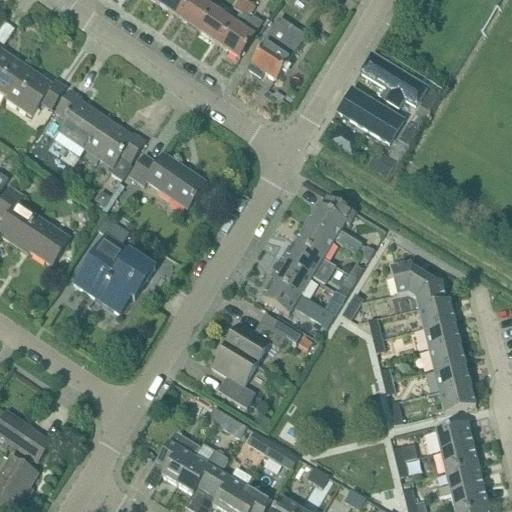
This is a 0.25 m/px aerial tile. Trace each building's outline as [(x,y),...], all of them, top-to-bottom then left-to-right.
[(191,0),(161,0),(157,7),(177,21),(191,0)] [(191,0),(177,21),(198,35),(213,12),(205,6),(208,0),(191,0)] [(241,16),(248,5),(241,0),(240,0),(233,10),(233,11),(241,16)] [(248,5),(241,16),(234,26),(219,49),(239,62),(251,46),(255,40),(241,31),(256,11),(248,5)] [(234,26),(213,12),(198,35),(219,49),(234,26)] [(252,68),(249,72),(261,81),(264,76),(277,84),(307,39),(280,21),(263,47),(265,48),(252,67),(252,68)] [(0,106),(1,107),(5,102),(25,71),(0,54),(0,52),(2,49),(0,47),(0,106)] [(369,61),(361,75),(386,90),(380,100),(393,108),(400,97),(415,106),(423,93),(369,61)] [(52,89),(25,71),(5,102),(31,120),(40,106),(50,113),(65,92),(55,85),(52,89)] [(430,116),(441,98),(441,97),(431,91),(389,160),(396,164),(399,166),(408,150),(409,150),(420,131),(429,116),(430,116)] [(395,119),(354,94),(340,117),(381,142),(395,119)] [(60,112),(56,117),(66,124),(59,135),(61,137),(56,144),(80,161),(86,153),(106,123),(79,105),(81,103),(71,96),(60,112)] [(133,142),(106,123),(86,153),(111,170),(108,175),(122,185),(132,171),(129,169),(145,146),(135,139),(133,142)] [(382,155),(372,170),(387,179),(396,164),(389,160),(382,155)] [(205,186),(164,158),(158,168),(145,159),(131,181),(144,190),(147,186),(188,213),(205,186)] [(0,197),(5,189),(9,183),(0,177),(0,197)] [(52,270),(69,244),(19,210),(25,202),(10,192),(0,206),(0,220),(7,225),(0,234),(0,239),(17,252),(20,249),(52,270)] [(319,209),(307,228),(334,244),(356,258),(362,248),(340,235),(345,226),(349,229),(356,217),(328,200),(322,210),(319,209)] [(323,263),(334,244),(307,228),(296,246),(323,263)] [(134,303),(155,273),(106,239),(73,288),(119,319),(131,301),(134,303)] [(288,249),(281,262),(285,264),(285,265),(312,281),(323,263),(296,246),(292,252),(288,249)] [(361,261),(368,265),(375,255),(368,250),(367,251),(361,261)] [(301,300),(312,281),(285,265),(280,262),(274,273),(278,276),(274,283),(301,300)] [(412,299),(424,279),(413,272),(411,267),(390,272),(395,291),(397,299),(408,297),(412,299)] [(357,284),(364,273),(356,268),(350,279),(357,284)] [(346,302),(351,295),(357,284),(350,279),(339,298),(346,302)] [(436,286),(424,279),(412,299),(416,301),(419,311),(446,305),(441,285),(436,286)] [(289,319),(301,300),(274,283),(262,302),(289,319)] [(339,298),(334,305),(328,316),(335,320),(346,302),(339,298)] [(357,314),(363,303),(356,299),(349,309),(357,314)] [(424,333),(455,325),(449,304),(446,305),(419,311),(424,333)] [(350,325),(357,314),(349,309),(343,320),(350,325)] [(328,331),(335,320),(328,316),(321,327),(328,331)] [(301,340),(269,320),(266,318),(254,337),(240,328),(226,350),(257,369),(270,348),(279,353),(286,341),(296,348),(301,340)] [(373,345),(382,343),(379,331),(377,323),(368,325),(373,345)] [(429,354),(460,346),(455,325),(424,333),(429,354)] [(377,358),(385,356),(382,343),(373,345),(377,358)] [(434,375),(465,368),(460,346),(429,354),(434,375)] [(257,369),(226,350),(213,372),(227,381),(230,383),(222,397),(239,408),(247,413),(256,398),(244,391),(257,369)] [(440,396),(470,389),(465,368),(434,375),(440,396)] [(384,388),(392,385),(389,373),(381,375),(384,388)] [(387,400),(395,398),(392,385),(384,388),(387,400)] [(445,418),(456,415),(476,410),(470,389),(440,396),(445,418)] [(394,430),(403,428),(400,416),(398,406),(389,409),(394,430)] [(215,427),(222,416),(214,412),(208,423),(215,427)] [(241,443),(248,432),(222,416),(215,427),(222,432),(241,443)] [(47,446),(2,419),(0,421),(0,448),(5,452),(7,447),(12,450),(14,457),(11,462),(10,462),(0,478),(0,511),(15,511),(36,477),(26,471),(33,460),(37,463),(47,446)] [(441,456),(473,448),(468,427),(448,432),(435,435),(441,456)] [(178,489),(195,461),(201,451),(175,436),(169,445),(156,466),(167,472),(162,480),(178,489)] [(266,458),(272,447),(254,436),(248,448),(258,454),(266,458)] [(285,470),(292,458),(280,452),(272,447),(266,458),(273,462),(285,470)] [(446,478),(478,470),(473,448),(441,456),(446,478)] [(396,467),(405,465),(401,451),(393,454),(396,467)] [(220,476),(228,463),(216,456),(207,469),(195,461),(178,489),(193,499),(198,491),(208,497),(220,476)] [(400,482),(408,480),(405,465),(396,467),(400,482)] [(440,502),(451,499),(483,491),(478,470),(446,478),(449,490),(438,493),(440,502)] [(315,488),(322,477),(314,472),(308,483),(315,488)] [(215,511),(233,511),(251,482),(237,473),(231,483),(220,476),(208,497),(217,503),(213,511),(215,511)] [(322,492),(329,481),(322,477),(315,488),(322,492)] [(268,511),(269,511),(271,507),(246,491),(233,511),(268,511)] [(454,511),(488,511),(483,491),(451,499),(454,511)] [(407,510),(415,507),(412,493),(403,496),(407,510)] [(352,510),(359,499),(351,495),(345,506),(352,510)] [(355,511),(360,511),(366,503),(359,499),(352,510),(355,511)] [(298,511),(281,501),(274,511),(298,511)]
